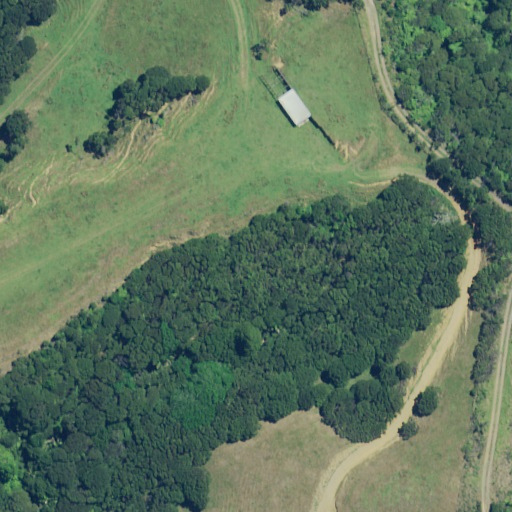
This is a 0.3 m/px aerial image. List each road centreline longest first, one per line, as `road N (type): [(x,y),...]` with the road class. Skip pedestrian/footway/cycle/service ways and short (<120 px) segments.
road 1 (track): [(342,0),(385,145),(469,177),(511,224)]
road 2 (track): [(511,245),(467,511)]
road 3 (track): [(0,130),(93,0)]
